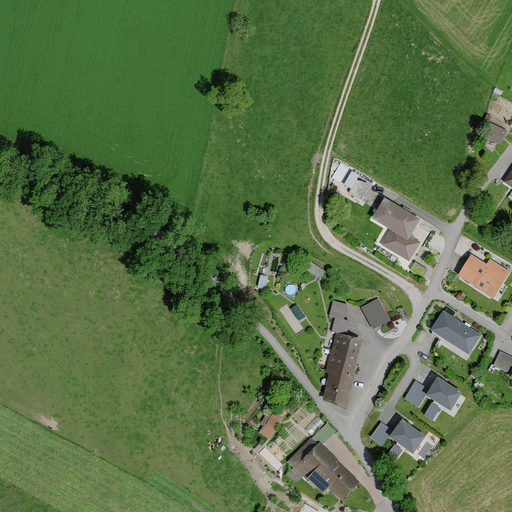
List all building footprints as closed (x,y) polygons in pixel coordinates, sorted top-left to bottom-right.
[(505,133),(488,126),(482,140),(499,147),(505,133)] [(362,182),(364,178),(355,174),(358,170),(341,161),(331,181),(341,186),(338,191),(349,196),(350,192),(364,199),(370,185),(362,182)] [(511,166),(501,183),(511,190),(511,166)] [(417,245),(407,240),(417,222),(382,202),(369,223),(387,234),(380,247),(407,262),(417,245)] [(455,279),(491,302),(509,274),(489,261),(485,267),(469,257),(455,279)] [(389,324),(377,302),(361,310),(373,332),(389,324)] [(480,338),(441,314),(429,333),(467,357),(480,338)] [(322,400),(347,406),(356,373),(354,372),(362,340),(336,333),(326,373),(329,373),(322,400)] [(511,360),(499,355),(492,370),(510,377),(507,382),(511,384),(511,360)] [(457,396),(432,382),(426,391),(415,385),(406,400),(418,407),(422,400),(446,415),(457,396)] [(422,418),(431,423),(437,413),(429,408),(422,418)] [(272,440),(280,417),(270,414),(262,437),(272,440)] [(422,440),(398,423),(392,432),(381,425),(370,440),(382,448),(387,441),(410,457),(422,440)] [(326,490),(340,503),(358,485),(318,445),(316,447),(310,441),(287,464),(292,470),(286,476),(295,485),(302,478),(320,496),(326,490)] [(386,459),(394,464),(401,455),(393,449),(386,459)]
